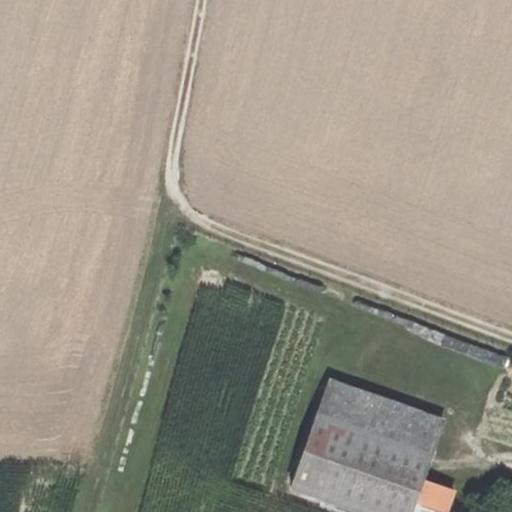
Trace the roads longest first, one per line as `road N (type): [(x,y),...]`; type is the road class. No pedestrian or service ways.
road 1 (track): [(511,338),(202,219),(175,190),(172,159),(199,0)]
road 2 (track): [(78,511),(172,159)]
